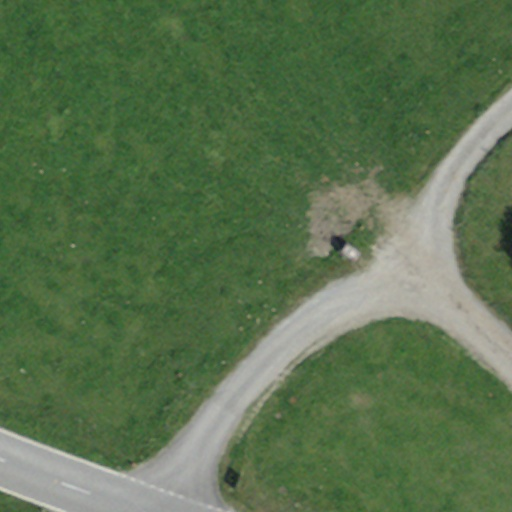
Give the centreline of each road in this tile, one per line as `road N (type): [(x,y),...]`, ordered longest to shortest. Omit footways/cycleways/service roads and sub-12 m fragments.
road 1 (track): [(167,511),(250,373),(319,301),(413,282),(465,306),(511,352)]
road 2 (track): [(413,282),(420,229),(441,189),(511,119)]
road 3 (tertiary): [(135,511),(0,456)]
